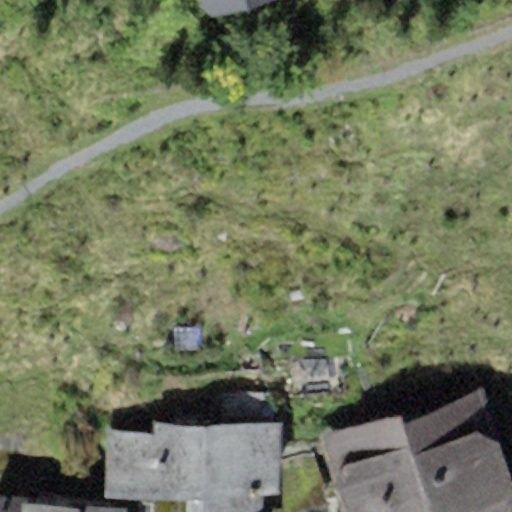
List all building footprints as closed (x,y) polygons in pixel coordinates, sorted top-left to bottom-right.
[(201,0),(205,18),(279,0),(201,0)] [(399,410),(318,438),(343,511),(511,511),(511,468),(485,391),(403,420),(399,410)] [(281,423),(155,422),(155,432),(107,431),(107,495),(153,497),(152,511),(261,511),(262,497),(277,498),(280,450),(281,423)] [(343,511),(318,438),(280,450),(277,498),(262,497),(261,511),(343,511)] [(127,511),(128,505),(0,496),(0,511),(127,511)]
